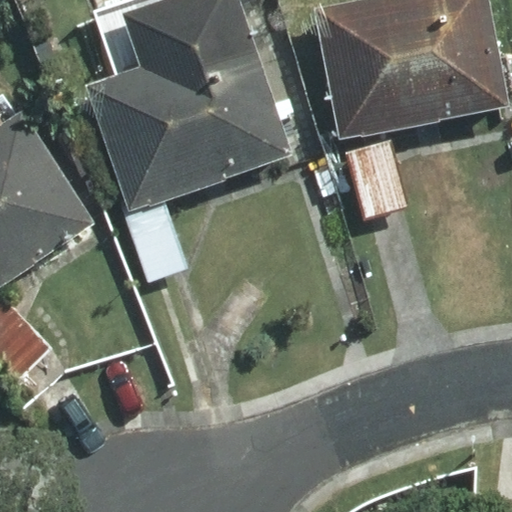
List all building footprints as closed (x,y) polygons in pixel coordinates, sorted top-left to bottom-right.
[(151,197),(277,152),(264,118),(280,112),(276,99),(261,103),(224,0),(146,0),(111,13),(130,66),(76,85),(120,207),(113,210),(138,280),(176,266),(151,197)] [(471,0),(340,0),(302,7),(327,134),(492,101),(471,0)] [(6,113),(0,117),(0,272),(78,221),(6,113)] [(382,142),(339,153),(355,219),(398,208),(382,142)] [(41,346),(0,303),(0,373),(7,381),(41,346)]
